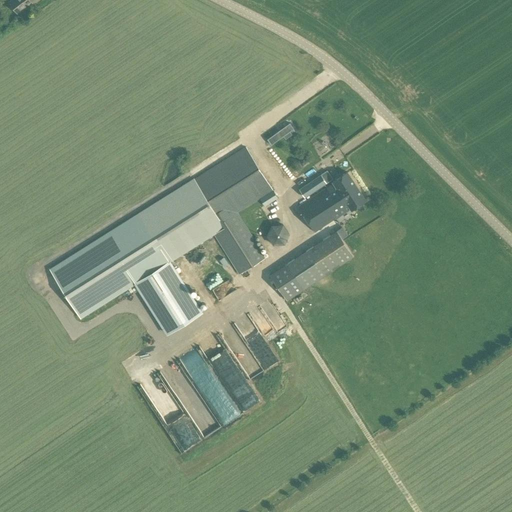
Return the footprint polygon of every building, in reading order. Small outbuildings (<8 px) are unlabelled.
[(30,5),(37,0),(11,0),(9,2),(18,13),(29,4),(30,5)] [(289,124),(267,140),(271,145),(283,137),(286,140),(292,135),(290,132),(293,129),(289,124)] [(175,191),(139,214),(50,269),(53,274),(81,317),(134,283),(170,260),(214,234),(239,274),(266,257),(238,212),(259,198),(273,190),(245,147),(175,191)] [(333,183),(298,206),(314,232),(350,209),(350,210),(366,200),(347,171),(332,181),(333,183)] [(304,198),(326,183),(321,175),(299,189),(304,198)] [(273,190),(259,198),(264,206),(277,197),(273,190)] [(266,228),(272,245),(290,239),(284,222),(266,228)] [(337,230),(270,275),(287,301),(354,256),(337,230)] [(170,260),(134,283),(167,335),(203,312),(170,260)] [(250,401),(253,399),(225,348),(214,354),(213,353),(210,355),(234,401),(246,394),(250,401)] [(141,382),(181,450),(214,431),(199,406),(205,402),(192,380),(183,385),(170,364),(161,369),(189,417),(178,423),(151,376),(141,382)]
